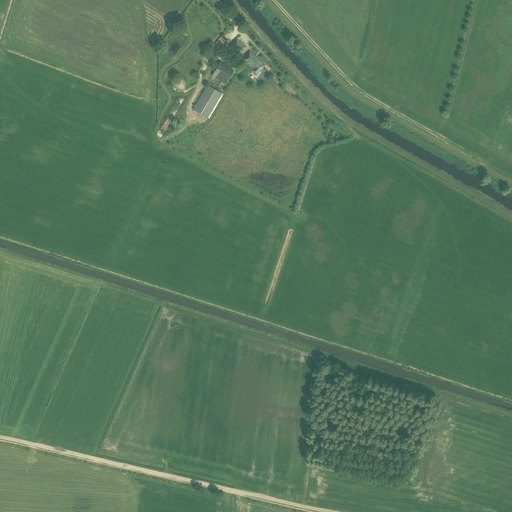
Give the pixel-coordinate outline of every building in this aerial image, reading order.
[(239,54),(246,47),(237,38),(230,46),(239,54)] [(256,78),(261,72),(260,71),(265,64),(250,50),(242,59),(250,67),(249,69),(252,71),(250,73),(256,78)] [(216,68),(211,76),(226,84),(230,77),(216,68)] [(222,93),(208,85),(193,109),(208,117),(222,93)] [(339,133),(334,130),(330,138),(334,141),(339,133)]
